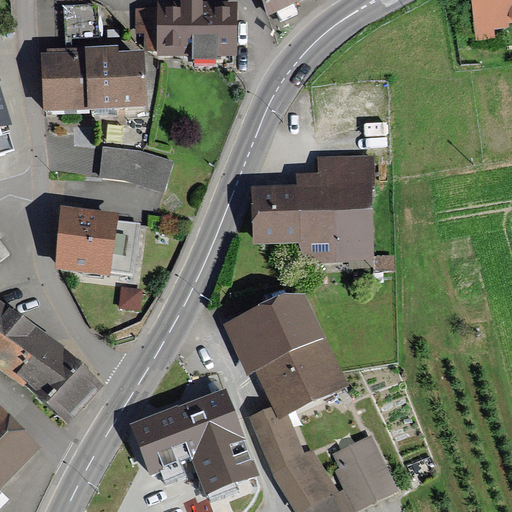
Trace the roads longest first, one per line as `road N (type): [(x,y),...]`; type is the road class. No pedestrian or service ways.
road 1 (secondary): [(142,371),(174,321),(285,71),(337,19),(369,0)]
road 2 (residential): [(142,371),(82,334),(43,257),(25,0)]
